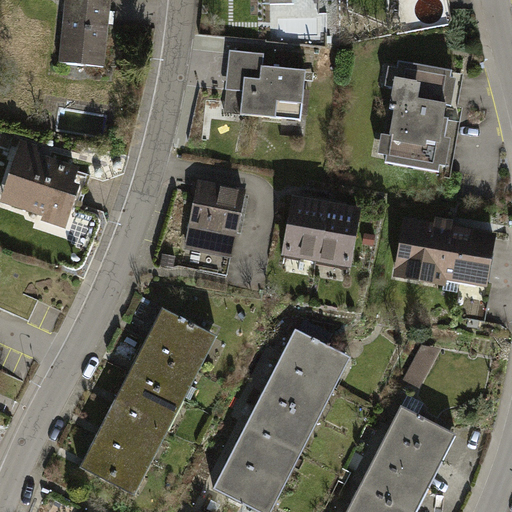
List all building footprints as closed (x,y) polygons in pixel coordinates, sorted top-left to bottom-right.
[(67,0),(61,60),(104,65),(110,0),(67,0)] [(228,53),(223,115),(299,121),(303,72),(261,68),(262,56),(228,53)] [(388,135),(381,134),(377,153),(386,155),(385,162),(438,171),(437,175),(450,177),(461,114),(463,107),(458,106),(464,73),(398,61),(397,69),(389,68),(385,87),(391,88),(387,109),(392,110),(388,135)] [(41,147),(22,140),(2,200),(43,214),(41,220),(66,228),(87,168),(40,152),(41,147)] [(248,189),(200,180),(186,248),(234,258),(248,189)] [(313,201),(293,197),(282,257),(317,263),(328,203),(313,201)] [(351,269),(362,210),(343,206),(328,203),(317,263),(351,269)] [(436,217),(435,222),(404,217),(394,276),(446,285),(447,280),(489,287),(498,235),(453,227),(454,220),(436,217)] [(219,334),(164,306),(149,336),(132,368),(116,400),(100,431),(82,464),(81,468),(136,496),(219,334)] [(272,511),(350,358),(296,331),(283,357),(266,390),(250,422),(234,454),(217,486),(216,489),(261,511),(272,511)] [(440,348),(422,344),(404,379),(421,386),(440,348)] [(414,511),(454,436),(401,409),(390,431),(377,456),(362,484),(350,508),(347,511),(414,511)]
